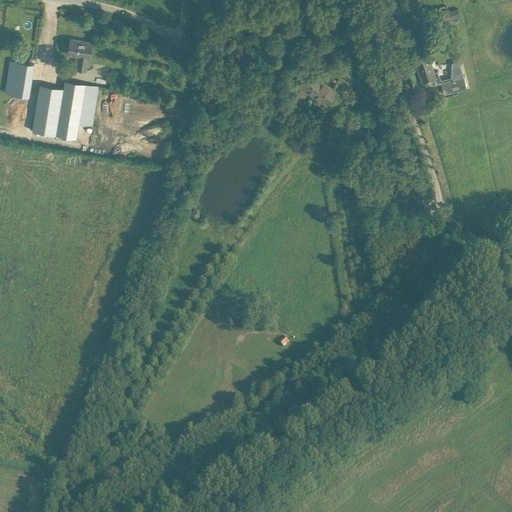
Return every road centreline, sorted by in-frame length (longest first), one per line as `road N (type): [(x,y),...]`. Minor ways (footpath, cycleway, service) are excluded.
road 1 (unclassified): [(439,215),(189,46),(108,7),(65,0)]
road 2 (unclassified): [(162,511),(365,374),(486,255)]
road 3 (unclassified): [(439,215),(384,0)]
